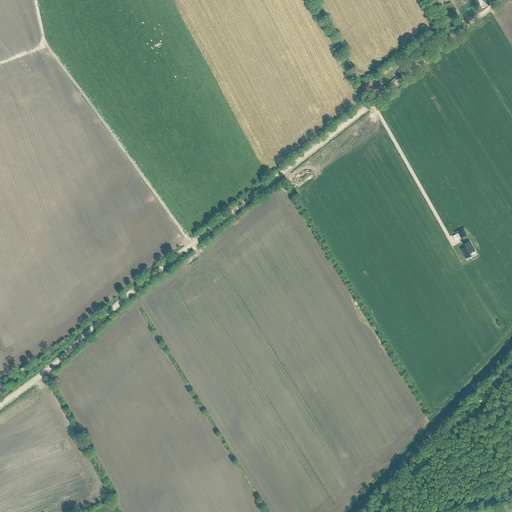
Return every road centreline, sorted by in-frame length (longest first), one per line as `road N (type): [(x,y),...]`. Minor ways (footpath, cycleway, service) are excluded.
road 1 (unclassified): [(0,404),(498,0)]
road 2 (track): [(45,45),(191,243)]
road 3 (track): [(491,371),(355,511)]
